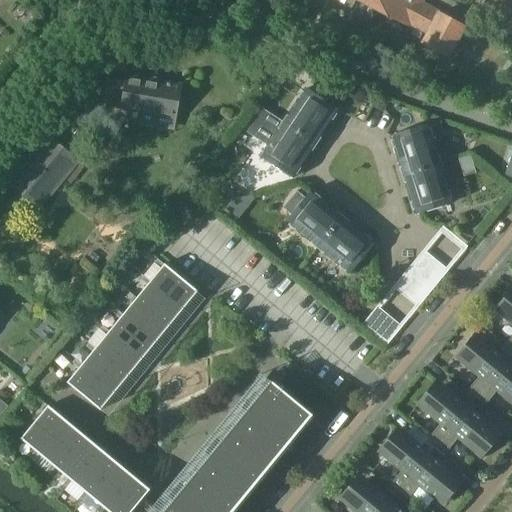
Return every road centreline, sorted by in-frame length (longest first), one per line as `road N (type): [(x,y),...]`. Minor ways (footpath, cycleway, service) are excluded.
road 1 (residential): [(173,261),(364,418)]
road 2 (residential): [(511,236),(364,418)]
road 3 (residential): [(82,8),(0,107)]
road 4 (residential): [(364,418),(288,511)]
